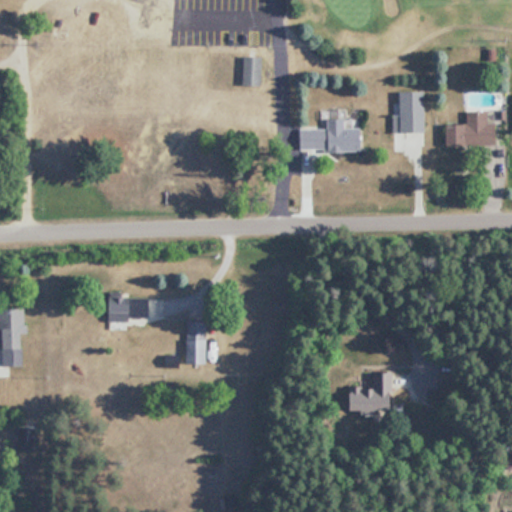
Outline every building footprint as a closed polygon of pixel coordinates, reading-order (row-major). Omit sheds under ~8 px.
[(263,85),(263,56),(244,56),(244,85),(263,85)] [(427,131),(427,91),(403,91),(403,114),(395,114),(395,131),(427,131)] [(489,110),(468,111),(468,123),(448,123),(448,145),(499,145),(498,123),(489,123),(489,110)] [(329,128),(301,128),(301,151),(363,151),(363,125),(349,125),(349,118),(329,118),(329,128)] [(152,296),(110,295),(109,328),(123,328),(123,318),(152,319),(152,296)] [(1,308),(2,364),(26,364),(25,307),(1,308)] [(186,363),(208,363),(208,320),(186,320),(186,363)] [(356,385),(355,413),(391,414),(393,371),(373,371),(373,386),(356,385)] [(38,426),(20,426),(20,449),(38,449),(38,426)]
